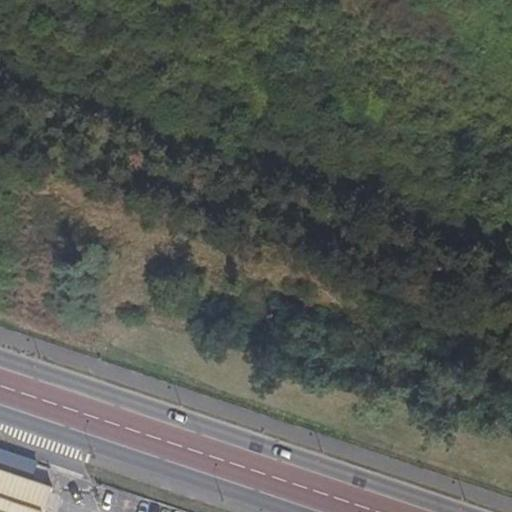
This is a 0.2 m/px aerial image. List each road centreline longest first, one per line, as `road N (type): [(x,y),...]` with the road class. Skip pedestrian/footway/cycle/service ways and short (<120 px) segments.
road 1 (secondary): [(453,511),(0,357)]
road 2 (secondary): [(0,412),(296,511)]
